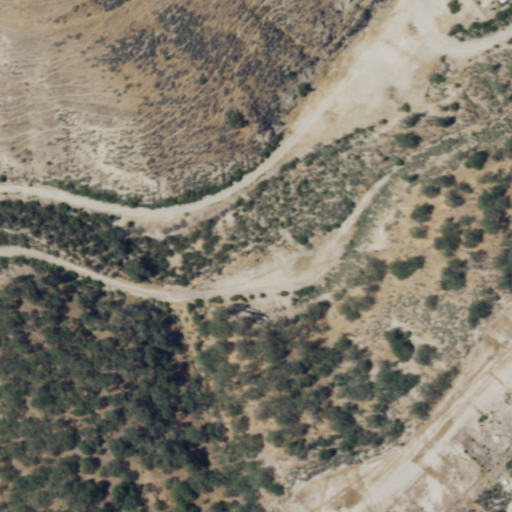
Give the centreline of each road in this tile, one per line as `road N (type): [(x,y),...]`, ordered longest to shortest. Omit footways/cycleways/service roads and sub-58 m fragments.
road 1 (track): [(335,0),(281,78),(144,189),(0,191),(202,337),(249,321),(470,142),(511,128)]
road 2 (track): [(511,333),(454,353),(344,469),(269,511)]
